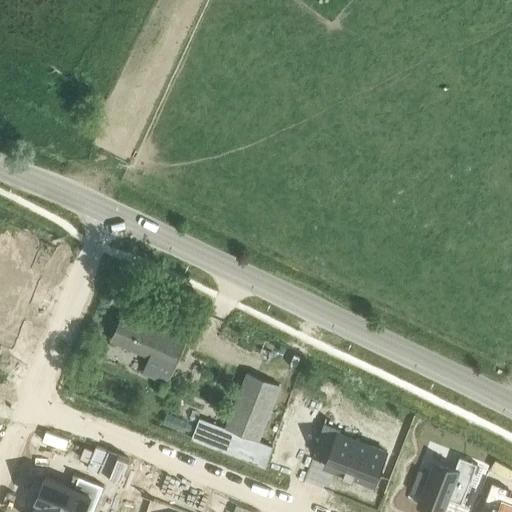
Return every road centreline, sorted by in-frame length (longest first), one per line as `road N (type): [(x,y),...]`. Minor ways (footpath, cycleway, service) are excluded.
road 1 (tertiary): [(511,408),(110,213)]
road 2 (residential): [(296,508),(25,407)]
road 3 (residential): [(110,213),(25,407)]
